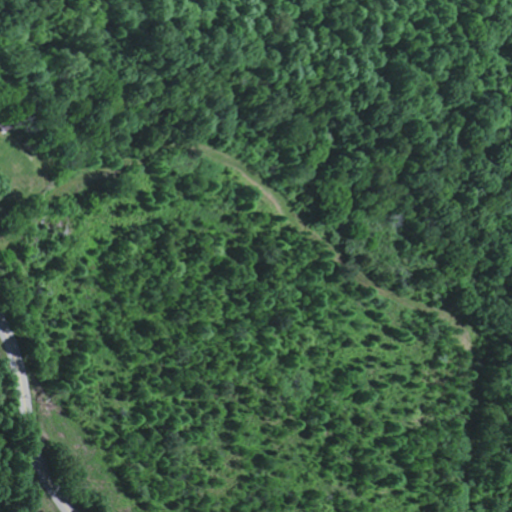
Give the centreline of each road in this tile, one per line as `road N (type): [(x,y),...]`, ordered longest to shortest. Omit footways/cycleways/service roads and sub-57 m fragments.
road 1 (residential): [(237,148),(0,186)]
road 2 (residential): [(146,163),(5,329)]
road 3 (tertiary): [(69,511),(40,465),(0,319)]
